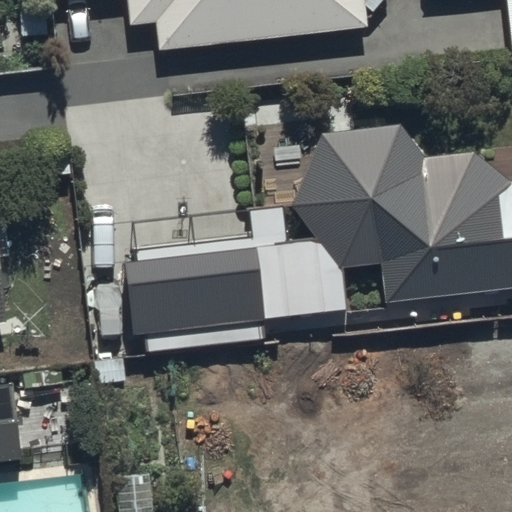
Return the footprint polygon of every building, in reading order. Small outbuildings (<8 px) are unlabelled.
[(60,0),(61,5),(110,0),(124,0),(128,36),(155,33),(158,60),(365,40),(361,0),(60,0)] [(511,0),(503,0),(507,40),(511,39),(511,0)] [(396,138),(323,143),(289,219),(339,278),(381,276),(382,310),(511,296),(511,194),(510,195),(472,165),(420,170),(396,138)] [(159,217),(78,225),(94,389),(123,386),(121,369),(173,364),(159,217)] [(355,396),(365,511),(511,511),(511,397),(461,403),(459,386),(355,396)] [(15,397),(0,397),(0,476),(22,474),(15,397)]
